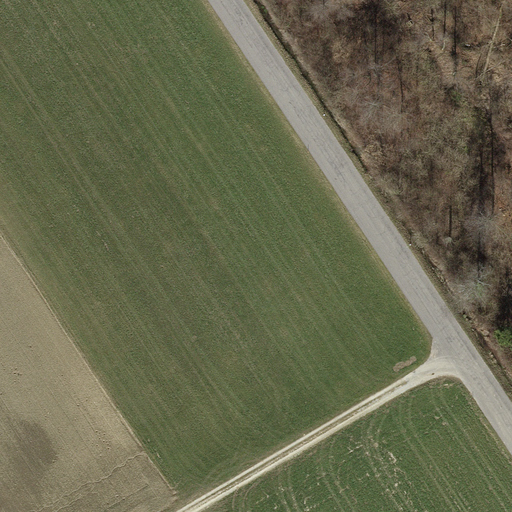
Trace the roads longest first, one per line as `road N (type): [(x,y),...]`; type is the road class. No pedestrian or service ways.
road 1 (tertiary): [(228,0),(511,425)]
road 2 (track): [(199,511),(466,355)]
